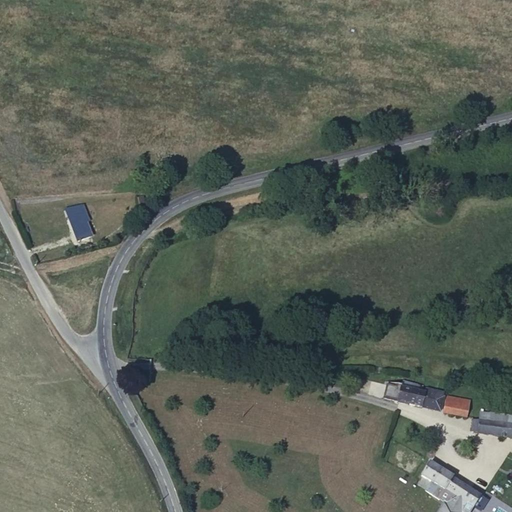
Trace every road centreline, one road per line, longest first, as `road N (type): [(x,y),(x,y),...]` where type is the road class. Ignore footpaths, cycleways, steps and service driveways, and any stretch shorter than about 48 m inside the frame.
road 1 (tertiary): [(511,116),(275,171),(169,208),(137,233),(114,274),(106,365)]
road 2 (track): [(137,233),(314,189),(511,181)]
road 3 (residential): [(106,365),(223,369),(385,397),(432,413),(469,444)]
road 4 (unclassified): [(106,365),(87,358),(64,331),(0,209)]
road 5 (tertiary): [(106,365),(175,511)]
